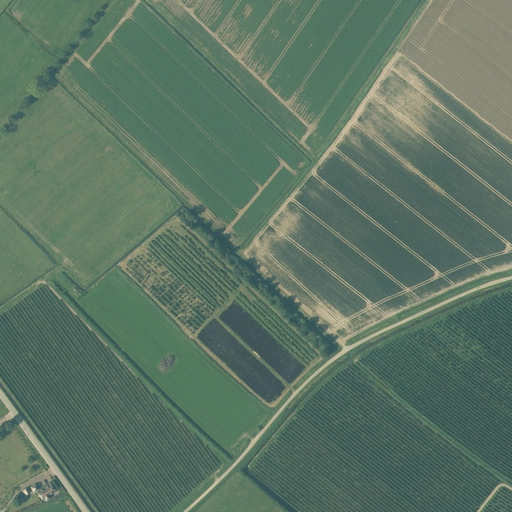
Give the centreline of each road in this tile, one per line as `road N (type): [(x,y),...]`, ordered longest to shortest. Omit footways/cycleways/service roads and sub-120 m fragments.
road 1 (unclassified): [(184,511),(341,350),(469,289),(511,278)]
road 2 (tertiary): [(86,511),(0,392)]
